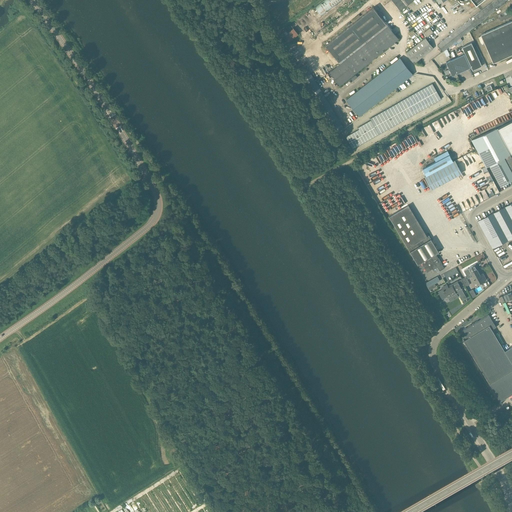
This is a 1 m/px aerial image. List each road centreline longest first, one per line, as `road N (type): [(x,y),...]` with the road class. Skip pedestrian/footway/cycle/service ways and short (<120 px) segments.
road 1 (residential): [(0,339),(149,225),(158,203),(31,0)]
road 2 (unclassified): [(511,490),(431,353),(442,332),(511,274)]
road 3 (unknown): [(487,249),(438,234),(402,188),(402,174),(408,158),(503,105)]
